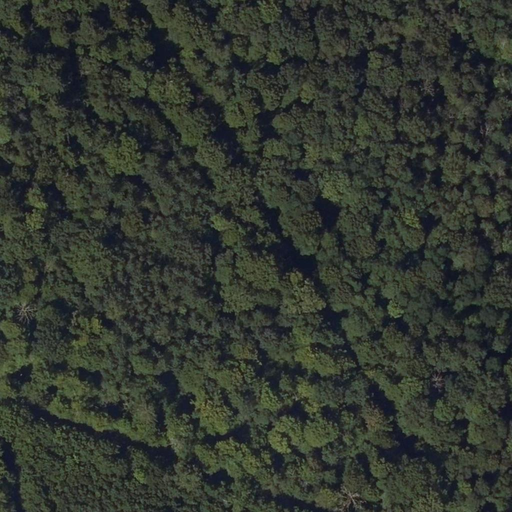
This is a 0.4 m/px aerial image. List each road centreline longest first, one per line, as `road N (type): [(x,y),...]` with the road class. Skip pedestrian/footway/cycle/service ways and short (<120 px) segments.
road 1 (track): [(152,0),(446,511)]
road 2 (track): [(298,511),(0,411)]
road 3 (track): [(0,368),(35,511)]
